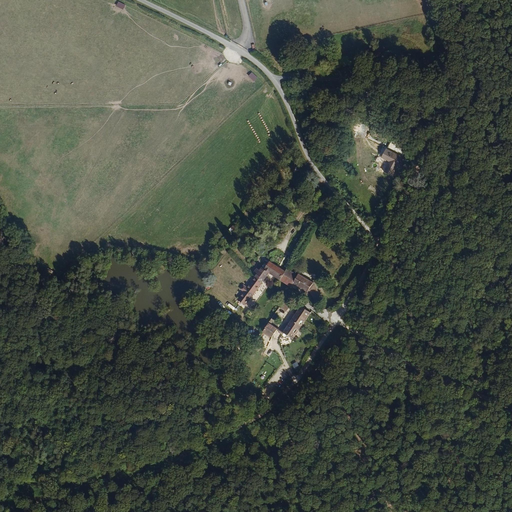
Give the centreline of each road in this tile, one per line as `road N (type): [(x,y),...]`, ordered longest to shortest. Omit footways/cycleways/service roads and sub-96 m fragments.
road 1 (unclassified): [(337,319),(367,270),(370,232),(316,171),(269,73),(140,0)]
road 2 (track): [(432,0),(450,70),(446,107),(373,247)]
road 3 (track): [(511,407),(397,358),(337,319)]
road 4 (unknown): [(293,378),(251,338),(252,306),(262,292),(271,285),(337,319)]
